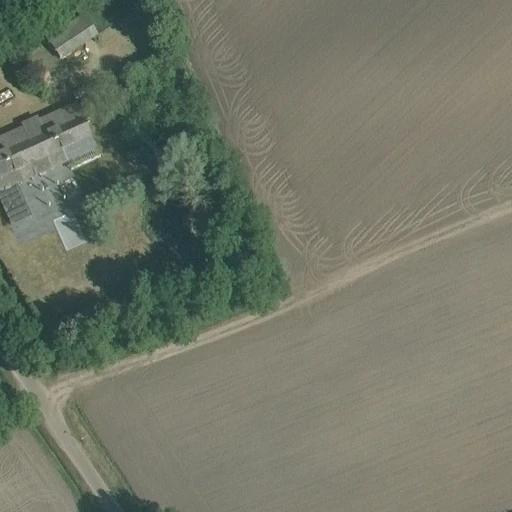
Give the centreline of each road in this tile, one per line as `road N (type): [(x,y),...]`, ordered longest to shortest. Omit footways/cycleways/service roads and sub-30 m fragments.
road 1 (unknown): [(43,393),(511,213)]
road 2 (unclassified): [(119,511),(0,327)]
